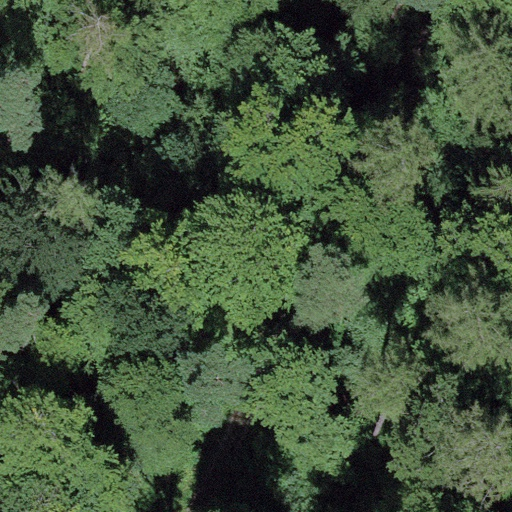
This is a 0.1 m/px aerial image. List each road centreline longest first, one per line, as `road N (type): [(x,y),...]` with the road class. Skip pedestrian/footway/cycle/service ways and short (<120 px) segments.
road 1 (track): [(178,511),(451,0)]
road 2 (track): [(400,0),(147,166),(0,249)]
